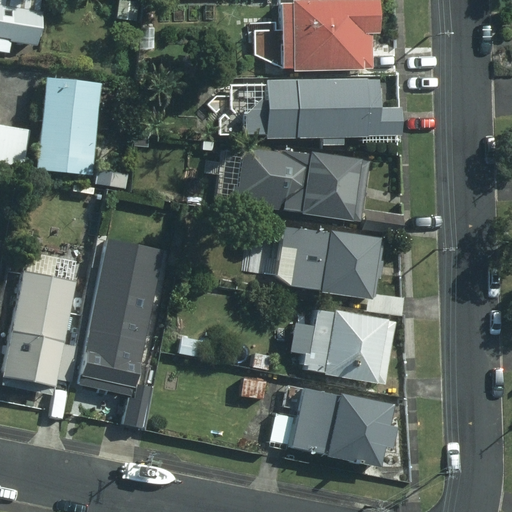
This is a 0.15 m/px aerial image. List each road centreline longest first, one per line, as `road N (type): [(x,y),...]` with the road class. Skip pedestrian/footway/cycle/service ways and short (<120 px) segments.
road 1 (residential): [(462,0),(475,474),(468,511)]
road 2 (residential): [(0,465),(227,511)]
